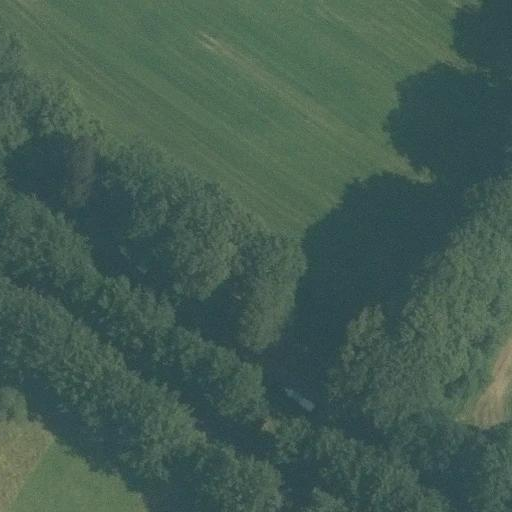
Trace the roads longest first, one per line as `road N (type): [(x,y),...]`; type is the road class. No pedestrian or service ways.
road 1 (primary): [(435,511),(0,186)]
road 2 (primary): [(0,270),(323,511)]
